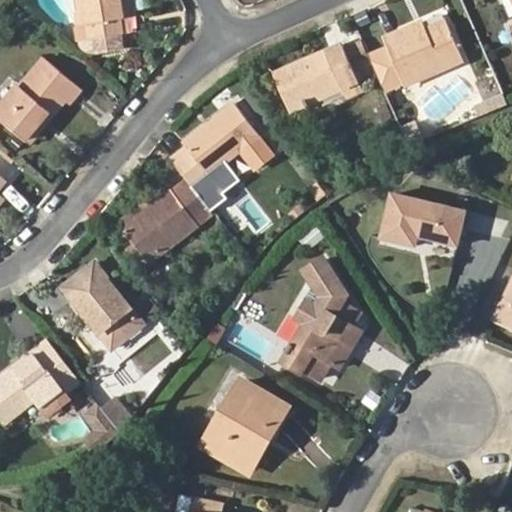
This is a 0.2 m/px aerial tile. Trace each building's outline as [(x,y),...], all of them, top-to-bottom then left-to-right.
[(79,0),(81,11),(86,11),(88,24),(90,40),(124,33),(122,19),(125,18),(123,0),(79,0)] [(86,11),(81,11),(77,12),(79,25),(88,24),(86,11)] [(420,33),(416,25),(386,38),(407,85),(466,59),(448,21),(428,30),(420,33)] [(425,21),(416,25),(420,33),(428,30),(425,21)] [(356,71),(375,64),(363,38),(345,46),(356,71)] [(309,65),(307,63),(277,75),(292,111),(306,105),(308,110),(313,107),(311,103),(343,89),(346,98),(364,89),(356,71),(345,46),(313,59),(314,63),(309,65)] [(50,111),(54,115),(68,98),(71,100),(82,87),(46,58),(23,86),(21,84),(0,110),(0,114),(28,138),(50,111)] [(189,180),(203,199),(220,187),(209,174),(246,145),(252,153),(248,155),(256,165),(274,151),(237,104),(186,144),(189,148),(173,161),(189,180)] [(32,143),(54,115),(50,111),(28,138),(32,143)] [(0,189),(9,179),(0,171),(0,189)] [(149,263),(215,214),(203,199),(189,180),(124,229),(149,263)] [(394,193),(382,237),(417,246),(419,236),(458,244),(468,212),(394,193)] [(299,316),(308,322),(312,324),(308,331),(304,328),(295,343),(293,341),(287,350),(290,351),(285,360),(303,370),(305,366),(322,376),(331,361),(340,365),(350,350),(341,344),(344,339),(353,345),(363,328),(354,322),(360,311),(345,301),(349,294),(325,258),(308,269),(324,294),(327,299),(321,308),(317,305),(309,301),(299,316)] [(65,287),(113,347),(145,322),(96,263),(65,287)] [(511,283),(496,318),(511,325),(511,283)] [(324,294),(317,305),(321,308),(327,299),(324,294)] [(312,324),(308,322),(304,328),(308,331),(312,324)] [(341,344),(350,350),(353,345),(344,339),(341,344)] [(0,379),(0,412),(6,422),(38,398),(44,406),(81,379),(52,341),(0,379)] [(268,425),(277,430),(290,410),(242,382),(206,441),(245,464),(268,425)] [(118,396),(103,407),(121,431),(134,419),(135,416),(118,396)] [(254,469),(277,430),(268,425),(245,464),(254,469)] [(222,511),(224,505),(194,498),(190,511),(222,511)]
